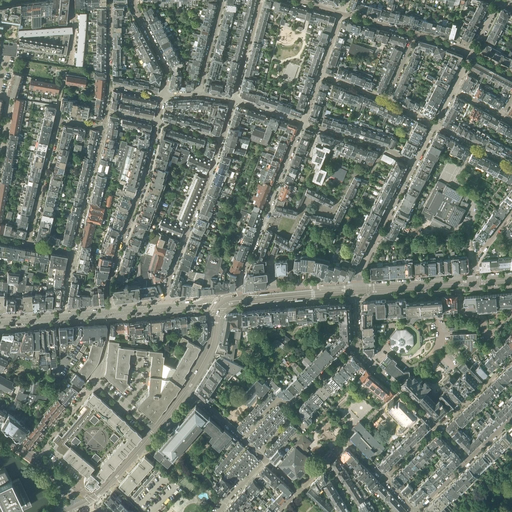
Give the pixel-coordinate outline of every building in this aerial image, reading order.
[(59,0),(58,23),(58,24),(66,23),(67,0),(59,0)] [(384,19),(388,20),(393,4),(393,2),(393,0),(388,0),(388,1),(387,7),(384,19)] [(464,0),(463,5),(465,5),(464,10),(466,11),(468,6),(469,3),(473,5),(474,3),(487,9),(488,5),(489,5),(488,2),(479,0),(464,0)] [(40,1),(31,2),(30,27),(40,26),(40,25),(40,1)] [(371,15),(375,16),(379,3),(379,1),(377,1),(376,5),(374,4),(371,15)] [(20,3),(21,12),(19,23),(19,28),(30,27),(31,2),(20,3)] [(0,26),(2,27),(3,20),(19,23),(21,12),(20,3),(10,5),(11,6),(0,7),(0,26)] [(147,6),(148,4),(148,3),(144,3),(140,3),(144,11),(146,16),(157,10),(156,8),(154,8),(153,6),(148,9),(147,6)] [(477,7),(476,9),(484,13),(487,9),(474,3),(473,5),(477,7)] [(289,5),(285,4),(284,8),(281,17),(282,17),(280,24),(284,25),(285,23),(286,20),(283,20),(283,19),(284,17),(285,16),(286,12),(287,12),(289,5)] [(388,20),(393,21),(396,11),(393,10),(395,5),(393,4),(388,20)] [(158,9),(157,10),(146,16),(148,19),(160,13),(158,9)] [(303,9),(300,21),(304,22),(305,18),(307,19),(309,12),(309,11),(307,11),(307,10),(303,9)] [(407,25),(411,12),(411,10),(409,9),(408,12),(406,11),(405,15),(402,24),(407,25)] [(470,10),(469,12),(482,18),(484,13),(476,9),(475,12),(470,10)] [(511,21),(511,14),(510,14),(504,9),(502,10),(499,15),(511,21)] [(164,11),(162,12),(160,13),(148,19),(151,26),(162,21),(161,19),(166,16),(164,11)] [(313,24),(313,23),(316,12),(312,11),(311,12),(309,12),(307,19),(309,20),(309,23),(313,24)] [(407,25),(412,26),(415,14),(415,13),(411,12),(407,25)] [(469,12),(468,14),(467,16),(471,18),(480,22),(482,18),(469,12)] [(79,22),(79,25),(85,25),(85,22),(85,14),(77,14),(77,21),(79,22)] [(499,16),(497,19),(507,25),(508,22),(511,23),(511,21),(499,15),(498,16),(499,16)] [(326,27),(332,29),(335,18),(329,16),(326,27)] [(470,21),(469,23),(477,27),(480,22),(471,18),(467,16),(465,19),(470,21)] [(427,17),(427,18),(424,17),(423,20),(421,29),(425,30),(429,17),(427,17)] [(425,30),(430,32),(434,19),(429,17),(425,30)] [(448,38),(453,39),(455,34),(459,18),(458,17),(456,23),(456,24),(453,23),(448,38)] [(430,32),(434,33),(438,20),(436,20),(436,19),(434,19),(430,32)] [(434,33),(439,34),(443,20),(438,19),(438,20),(434,33)] [(495,23),(494,24),(508,31),(509,30),(507,29),(508,25),(507,25),(497,19),(495,23)] [(131,27),(132,30),(133,31),(134,30),(135,32),(140,29),(135,20),(132,22),(132,25),(133,27),(131,27)] [(163,20),(162,21),(151,26),(154,30),(166,24),(168,23),(166,21),(164,22),(163,20)] [(343,21),(339,31),(345,33),(348,21),(344,20),(343,21)] [(443,20),(439,34),(444,36),(448,22),(448,21),(446,20),(443,20)] [(465,21),(463,26),(475,32),(477,27),(469,23),(465,21)] [(448,38),(453,23),(450,22),(450,23),(448,22),(444,36),(448,38)] [(167,27),(166,24),(154,30),(156,35),(168,29),(171,27),(170,25),(168,27),(167,26),(167,27)] [(493,26),(492,29),(502,35),(504,32),(508,34),(509,32),(508,31),(494,24),(493,26)] [(76,28),(76,35),(84,36),(85,29),(85,25),(79,25),(79,28),(76,28)] [(319,30),(330,33),(332,29),(326,27),(322,26),(320,26),(318,25),(317,29),(319,30)] [(193,26),(193,28),(194,28),(201,30),(200,32),(209,35),(210,31),(210,30),(199,27),(194,26),(193,26)] [(465,30),(464,32),(472,36),(475,32),(463,26),(462,26),(461,28),(465,30)] [(71,32),(72,32),(71,27),(66,27),(18,31),(16,43),(17,43),(15,56),(21,57),(66,65),(71,32)] [(258,27),(256,32),(268,35),(269,35),(270,36),(270,33),(269,33),(264,32),(265,29),(258,27)] [(170,33),(168,29),(156,35),(158,39),(170,33)] [(375,37),(377,37),(377,38),(379,30),(374,29),(372,39),(371,42),(370,45),(375,46),(376,43),(373,42),(375,37)] [(490,33),(489,34),(501,41),(502,39),(501,38),(502,35),(492,29),(490,33)] [(319,30),(318,35),(321,36),(328,38),(330,33),(319,30)] [(377,37),(376,40),(381,42),(382,40),(384,31),(379,30),(377,38),(377,37)] [(347,33),(345,33),(339,31),(338,35),(351,40),(352,40),(353,39),(352,38),(348,37),(349,34),(347,33)] [(381,44),(385,45),(389,33),(388,32),(387,32),(385,31),(384,31),(382,40),(381,42),(381,44)] [(458,33),(457,35),(470,41),(472,36),(464,32),(463,35),(458,33)] [(133,43),(144,37),(142,33),(134,37),(136,39),(133,41),(133,43)] [(158,39),(161,44),(173,37),(170,33),(158,39)] [(388,42),(390,42),(393,34),(389,33),(385,45),(385,44),(387,44),(388,42)] [(317,34),(316,39),(319,40),(327,43),(328,38),(321,36),(318,35),(317,34)] [(455,34),(453,39),(459,42),(466,44),(469,43),(470,41),(457,35),(455,34)] [(488,36),(486,40),(493,43),(495,44),(496,41),(503,45),(505,43),(501,41),(489,34),(488,36)] [(78,43),(77,46),(83,47),(84,44),(84,36),(76,35),(75,43),(78,43)] [(195,41),(198,41),(207,43),(208,39),(196,36),(195,36),(193,35),(193,36),(195,36),(194,40),(195,40),(195,41)] [(255,36),(254,41),(267,45),(268,45),(268,43),(268,42),(267,42),(267,40),(263,38),(255,36)] [(138,43),(139,45),(146,42),(144,37),(133,43),(132,43),(132,45),(134,45),(138,43)] [(161,44),(163,48),(175,42),(179,40),(178,38),(174,40),(173,37),(161,44)] [(404,37),(399,49),(403,51),(408,39),(407,38),(404,37)] [(0,54),(1,54),(1,55),(1,54),(7,55),(11,56),(11,55),(12,55),(12,56),(13,56),(15,56),(17,43),(16,43),(13,42),(12,46),(3,44),(3,41),(0,40),(0,54)] [(482,52),(487,55),(493,43),(486,40),(481,50),(482,52)] [(418,42),(413,52),(419,55),(422,42),(419,41),(418,42)] [(136,52),(137,51),(148,45),(146,42),(139,45),(140,47),(135,50),(136,52)] [(163,48),(165,53),(176,47),(182,44),(181,43),(176,44),(175,42),(163,48)] [(315,45),(314,48),(324,51),(325,47),(312,42),(314,43),(313,45),(315,45)] [(351,42),(350,46),(349,49),(348,51),(348,52),(353,54),(370,60),(373,51),(351,42)] [(487,55),(492,57),(496,50),(494,49),(496,45),(495,44),(493,43),(487,55)] [(197,48),(196,50),(204,52),(205,47),(191,44),(190,46),(197,48)] [(333,49),(343,52),(344,52),(344,50),(348,51),(349,49),(347,48),(342,47),(335,44),(333,49)] [(431,55),(432,55),(434,53),(437,46),(431,44),(428,55),(431,56),(431,55)] [(137,51),(138,53),(139,55),(143,53),(150,49),(148,45),(137,51)] [(391,45),(389,50),(401,55),(403,51),(399,49),(397,48),(396,48),(394,47),(393,46),(391,45)] [(74,49),(74,57),(82,58),(83,47),(77,46),(77,50),(74,49)] [(216,46),(215,51),(229,54),(230,53),(230,52),(223,51),(224,48),(216,46)] [(434,60),(436,61),(442,48),(437,46),(434,53),(432,55),(435,56),(434,60)] [(492,57),(497,60),(503,47),(502,46),(501,49),(500,48),(499,51),(496,50),(492,57)] [(165,53),(168,57),(178,52),(181,50),(180,48),(177,49),(176,47),(165,53)] [(497,60),(501,62),(505,55),(503,53),(505,48),(503,47),(497,60)] [(308,51),(310,52),(322,56),(324,51),(314,48),(316,49),(315,51),(309,49),(308,51)] [(442,59),(445,52),(446,50),(442,48),(436,61),(438,62),(440,58),(442,59)] [(140,57),(141,59),(152,53),(150,49),(143,53),(144,55),(140,57)] [(332,53),(343,57),(344,55),(342,55),(343,52),(333,49),(332,53)] [(388,49),(387,53),(391,55),(399,58),(400,57),(401,55),(389,50),(388,49)] [(445,52),(448,54),(461,60),(463,57),(462,55),(446,50),(445,52)] [(511,51),(510,51),(508,54),(507,56),(505,55),(501,62),(506,65),(511,52),(511,51)] [(168,57),(170,61),(182,55),(181,53),(179,54),(178,52),(168,57)] [(322,56),(310,52),(311,52),(310,54),(312,54),(312,57),(321,60),(322,56)] [(143,63),(146,62),(154,57),(152,53),(141,59),(143,63)] [(330,58),(341,62),(343,57),(332,53),(330,58)] [(251,54),(249,59),(261,62),(263,62),(264,61),(262,60),(260,59),(261,57),(258,56),(251,54)] [(399,58),(391,55),(390,56),(387,55),(388,55),(385,54),(384,56),(391,59),(398,62),(399,58)] [(450,57),(449,60),(459,65),(461,60),(448,54),(447,56),(450,57)] [(182,55),(170,61),(172,66),(182,61),(183,60),(184,60),(184,59),(182,55)] [(214,55),(212,60),(223,63),(226,64),(227,64),(228,60),(228,59),(226,58),(225,62),(222,61),(223,61),(224,59),(223,58),(222,57),(214,55)] [(409,60),(419,65),(421,61),(418,59),(411,56),(409,60)] [(82,58),(74,57),(73,64),(81,65),(82,58)] [(146,70),(149,70),(151,71),(150,70),(148,66),(157,62),(154,57),(146,62),(147,65),(144,67),(146,70)] [(340,66),(340,65),(341,62),(330,58),(329,62),(340,66)] [(382,60),(385,61),(389,63),(396,66),(398,62),(391,59),(390,61),(383,58),(382,60)] [(304,59),(304,60),(307,61),(307,62),(311,64),(310,66),(318,69),(319,64),(308,60),(304,59)] [(409,60),(407,64),(413,67),(414,68),(417,69),(419,65),(414,62),(409,60)] [(445,60),(443,63),(457,69),(459,65),(449,60),(448,62),(445,60)] [(182,61),(172,66),(174,70),(174,72),(173,74),(181,75),(182,72),(181,72),(181,70),(178,69),(179,66),(181,66),(184,65),(183,63),(182,61)] [(385,61),(383,65),(389,67),(394,70),(395,68),(396,66),(389,63),(385,61)] [(469,72),(467,74),(471,76),(478,63),(474,61),(470,69),(472,70),(471,72),(470,71),(469,72)] [(150,70),(159,66),(157,62),(148,66),(150,70)] [(336,75),(341,77),(345,65),(346,64),(344,63),(343,66),(340,65),(340,66),(339,68),(336,75)] [(443,68),(444,69),(454,74),(457,69),(443,63),(442,64),(445,66),(443,68)] [(482,66),(478,63),(471,76),(473,77),(476,72),(478,73),(482,66)] [(350,81),(355,65),(356,65),(355,64),(353,67),(351,72),(348,71),(345,79),(350,81)] [(383,67),(382,69),(389,72),(392,74),(394,70),(383,65),(381,64),(380,66),(383,67)] [(407,64),(406,69),(412,72),(416,73),(417,69),(414,68),(413,67),(407,64)] [(341,77),(345,79),(348,71),(350,67),(345,65),(341,77)] [(350,81),(354,82),(359,71),(356,69),(356,68),(357,67),(356,67),(357,65),(355,65),(350,81)] [(480,74),(478,80),(479,81),(486,68),(482,66),(478,73),(480,74)] [(333,72),(334,69),(327,67),(325,71),(335,75),(336,73),(333,72)] [(389,72),(382,69),(378,67),(378,69),(379,69),(378,70),(382,71),(381,73),(391,78),(392,74),(389,72)] [(247,68),(246,72),(253,74),(255,75),(259,76),(259,73),(258,72),(259,71),(247,68)] [(484,76),(486,78),(490,70),(490,69),(490,70),(486,68),(479,81),(481,82),(484,76)] [(303,73),(308,75),(315,77),(316,73),(305,69),(303,73)] [(440,69),(439,71),(440,72),(452,78),(454,74),(444,69),(443,71),(440,69)] [(150,76),(161,79),(163,73),(162,73),(157,72),(151,71),(149,70),(147,76),(150,76)] [(485,84),(486,84),(487,85),(494,72),(493,71),(492,71),(490,70),(486,78),(488,79),(486,83),(485,84)] [(363,72),(362,72),(359,71),(354,82),(359,84),(363,72)] [(441,75),(440,78),(450,83),(452,78),(440,72),(439,71),(437,74),(441,75)] [(13,72),(11,77),(20,80),(22,75),(13,72)] [(359,84),(363,86),(367,74),(363,72),(359,84)] [(380,75),(379,77),(389,81),(391,78),(381,73),(379,72),(378,75),(380,75)] [(487,85),(489,86),(492,81),(494,82),(498,74),(496,73),(494,72),(487,85)] [(402,77),(411,82),(412,80),(415,81),(416,79),(411,76),(404,73),(402,77)] [(363,86),(368,87),(371,81),(372,76),(367,74),(363,86)] [(435,79),(427,74),(425,78),(434,82),(447,88),(450,83),(440,78),(437,76),(435,79)] [(467,74),(465,79),(475,84),(477,85),(479,86),(480,84),(476,82),(477,80),(473,77),(471,76),(467,74)] [(492,86),(491,87),(494,89),(495,89),(502,76),(498,74),(494,82),(496,83),(494,87),(492,85),(492,86)] [(378,76),(377,78),(378,79),(381,80),(380,82),(387,85),(389,81),(379,77),(378,76)] [(500,85),(502,86),(506,78),(502,76),(495,89),(497,90),(500,85)] [(81,77),(79,87),(81,88),(82,86),(85,86),(85,85),(87,86),(88,81),(86,80),(86,78),(81,77)] [(192,77),(189,90),(193,90),(195,88),(197,78),(192,77)] [(243,84),(243,85),(250,87),(254,88),(256,80),(245,77),(243,84)] [(400,81),(410,86),(411,84),(412,82),(411,82),(402,77),(400,81)] [(303,78),(301,83),(304,84),(312,86),(313,82),(303,78)] [(368,87),(372,89),(374,84),(375,83),(376,80),(377,78),(374,78),(373,81),(371,81),(368,87)] [(501,92),(502,93),(503,93),(510,80),(506,78),(502,86),(504,87),(501,92)] [(461,88),(474,95),(478,86),(479,86),(477,85),(476,87),(474,86),(475,84),(465,79),(461,88)] [(376,80),(375,83),(379,84),(378,86),(385,89),(387,85),(380,82),(376,80)] [(511,81),(510,80),(503,93),(505,94),(508,89),(510,90),(511,85),(511,81)] [(331,89),(332,85),(322,81),(321,85),(331,89)] [(432,86),(432,87),(444,93),(447,88),(434,82),(432,86)] [(474,95),(478,97),(484,86),(486,84),(485,84),(483,83),(481,87),(479,86),(478,86),(474,95)] [(374,84),(372,89),(374,90),(374,88),(375,87),(377,88),(376,91),(383,94),(385,89),(378,86),(374,84)] [(330,93),(331,89),(321,85),(319,90),(326,92),(327,91),(329,92),(328,93),(330,93)] [(331,99),(332,100),(337,86),(332,85),(331,89),(330,93),(329,96),(328,98),(328,99),(331,100),(331,99)] [(336,98),(338,98),(341,88),(337,86),(332,100),(332,102),(334,103),(336,98)] [(482,99),(482,100),(487,91),(489,89),(484,86),(478,97),(479,98),(479,99),(481,100),(482,99)] [(494,89),(491,87),(490,86),(489,89),(487,91),(482,100),(487,102),(491,94),(493,91),(494,89)] [(430,91),(432,92),(442,97),(444,93),(432,87),(430,91)] [(17,91),(8,88),(6,93),(15,96),(17,91)] [(254,88),(253,91),(252,93),(241,90),(240,95),(241,96),(254,101),(256,92),(255,92),(256,89),(254,88)] [(338,98),(337,102),(341,103),(342,102),(346,90),(341,88),(338,98)] [(258,102),(261,95),(261,93),(262,91),(257,89),(256,92),(254,101),(255,101),(255,102),(257,102),(258,102)] [(318,94),(328,98),(329,96),(325,95),(326,92),(319,90),(318,94)] [(342,102),(346,104),(350,91),(346,90),(342,102)] [(348,106),(350,107),(355,93),(350,91),(346,104),(345,104),(346,104),(348,105),(348,106)] [(430,91),(428,96),(440,102),(442,97),(432,92),(430,91)] [(491,104),(495,106),(502,93),(501,92),(498,91),(497,93),(496,96),(491,104)] [(258,102),(263,104),(266,92),(265,92),(263,96),(261,95),(258,102)] [(355,93),(350,107),(354,109),(355,105),(359,95),(355,93)] [(393,98),(403,103),(406,98),(401,96),(395,93),(393,97),(393,98)] [(502,93),(495,106),(500,109),(504,101),(507,95),(505,94),(503,93),(502,93)] [(487,102),(491,104),(496,96),(491,94),(487,102)] [(270,98),(267,105),(272,107),(275,97),(271,95),(270,98)] [(299,99),(298,101),(306,103),(307,99),(298,96),(296,95),(295,97),(299,99)] [(358,111),(361,104),(364,97),(359,95),(355,105),(358,106),(356,110),(358,111)] [(427,101),(438,106),(440,102),(428,96),(427,96),(425,100),(427,101)] [(454,101),(463,107),(465,103),(466,103),(466,102),(456,96),(454,101)] [(279,101),(276,108),(281,110),(285,98),(280,97),(279,101)] [(69,114),(75,115),(77,104),(78,101),(75,100),(75,101),(72,100),(72,103),(71,103),(70,110),(69,114)] [(288,104),(285,112),(290,113),(291,108),(292,106),(293,104),(294,102),(294,101),(292,100),(291,101),(291,102),(289,104),(288,103),(288,104)] [(44,110),(43,112),(54,113),(55,108),(52,107),(53,105),(33,101),(32,103),(44,105),(43,110),(44,110)] [(75,115),(81,116),(83,105),(83,102),(84,101),(81,101),(80,105),(77,104),(75,115)] [(165,108),(168,109),(170,109),(172,110),(173,110),(174,101),(168,101),(166,102),(166,103),(165,108)] [(372,112),(376,113),(380,103),(376,101),(372,112)] [(427,101),(424,107),(425,107),(435,112),(436,108),(437,109),(438,106),(427,101)] [(451,106),(460,110),(461,111),(462,110),(463,110),(463,109),(466,109),(466,108),(463,107),(454,101),(451,106)] [(212,106),(227,111),(228,107),(227,105),(213,102),(212,106)] [(379,113),(381,114),(385,106),(380,103),(376,113),(375,115),(377,116),(379,113)] [(420,104),(417,110),(420,112),(423,114),(430,117),(432,117),(435,112),(425,107),(424,107),(420,104)] [(467,119),(469,115),(473,106),(469,104),(466,111),(464,115),(463,116),(463,117),(467,119)] [(236,107),(235,110),(243,112),(247,114),(248,109),(243,108),(238,106),(238,105),(236,106),(236,107)] [(210,113),(224,118),(227,111),(212,106),(210,113)] [(381,114),(379,118),(381,119),(383,115),(386,116),(390,108),(385,106),(381,114)] [(451,106),(449,110),(461,117),(462,117),(463,117),(463,116),(464,115),(459,113),(460,110),(451,106)] [(469,121),(471,122),(478,108),(473,106),(469,115),(471,116),(469,121)] [(291,108),(290,113),(300,117),(301,116),(303,112),(295,109),(291,108)] [(386,116),(382,123),(384,124),(387,117),(390,119),(394,110),(390,108),(386,116)] [(475,118),(477,120),(482,111),(478,108),(471,122),(473,123),(475,118)] [(321,124),(326,125),(330,114),(330,113),(331,111),(326,110),(326,111),(325,112),(325,115),(324,118),(323,119),(323,120),(322,124),(321,124)] [(392,120),(394,121),(398,112),(394,110),(390,119),(388,122),(391,123),(392,120)] [(447,115),(456,119),(457,117),(460,119),(461,117),(449,110),(447,115)] [(42,115),(42,117),(52,119),(53,116),(54,114),(54,113),(43,112),(40,111),(39,114),(42,115)] [(252,119),(254,120),(257,112),(252,111),(249,122),(251,123),(252,119)] [(478,126),(480,127),(487,113),(482,111),(477,120),(480,121),(479,124),(478,126)] [(398,125),(399,122),(403,114),(398,112),(394,121),(393,124),(395,125),(395,124),(398,125)] [(224,118),(210,113),(210,114),(208,119),(208,121),(212,122),(222,125),(224,118)] [(487,125),(487,124),(491,116),(487,113),(480,127),(482,128),(484,123),(487,125)] [(234,114),(233,119),(244,123),(245,120),(241,119),(242,117),(234,114)] [(261,114),(258,125),(262,126),(263,126),(260,125),(261,122),(263,123),(266,115),(261,114)] [(334,115),(330,114),(326,125),(330,127),(333,118),(334,115)] [(335,114),(334,115),(333,118),(330,127),(334,128),(340,116),(335,114)] [(263,126),(262,126),(267,128),(270,117),(266,115),(263,123),(263,126)] [(317,120),(317,118),(310,115),(308,120),(316,122),(319,123),(322,124),(323,120),(323,119),(321,119),(320,121),(317,120)] [(458,126),(459,124),(454,122),(456,119),(447,115),(444,119),(458,126)] [(342,116),(340,116),(334,128),(339,130),(344,117),(342,116)] [(407,126),(411,119),(410,118),(407,116),(404,122),(403,122),(403,123),(406,125),(407,126)] [(487,124),(491,127),(495,118),(491,116),(487,124)] [(37,120),(41,121),(40,123),(51,125),(52,122),(52,119),(42,117),(38,117),(37,120)] [(254,128),(251,138),(253,139),(253,140),(254,139),(267,144),(272,131),(275,132),(275,131),(276,127),(279,120),(270,117),(267,128),(262,126),(258,125),(255,124),(255,126),(254,128)] [(347,118),(344,117),(339,130),(344,131),(349,119),(347,118)] [(491,127),(496,129),(500,120),(495,118),(491,127)] [(351,119),(349,119),(344,131),(349,133),(354,121),(351,119)] [(407,126),(412,128),(423,134),(425,131),(410,123),(412,119),(411,119),(407,126)] [(410,123),(425,131),(426,128),(427,128),(426,126),(412,119),(410,123)] [(442,124),(455,131),(458,126),(444,119),(442,124)] [(356,121),(354,121),(349,133),(353,134),(359,121),(357,120),(356,121)] [(498,133),(500,131),(504,123),(500,120),(496,129),(497,130),(496,133),(494,132),(493,134),(497,136),(498,133)] [(364,123),(359,121),(353,134),(358,136),(363,125),(364,123)] [(460,133),(465,124),(461,121),(459,124),(458,126),(455,131),(460,133)] [(39,127),(39,129),(49,131),(50,128),(51,125),(40,123),(37,122),(36,126),(39,127)] [(212,122),(211,127),(221,130),(222,125),(212,122)] [(283,122),(279,133),(281,133),(283,130),(285,131),(288,123),(283,122)] [(231,123),(230,128),(246,131),(247,131),(248,129),(241,127),(241,126),(239,125),(231,123)] [(363,125),(358,136),(363,137),(369,125),(364,123),(363,125)] [(465,136),(470,126),(471,124),(470,124),(469,126),(465,124),(460,133),(465,136)] [(470,138),(475,128),(477,125),(475,124),(473,128),(470,126),(465,136),(470,138)] [(63,126),(62,129),(73,132),(77,133),(78,128),(65,125),(63,126)] [(297,127),(292,125),(289,132),(295,134),(297,128),(297,127)] [(374,127),(369,125),(363,137),(368,139),(372,130),(374,127)] [(503,133),(507,135),(511,127),(507,125),(503,133)] [(388,129),(383,144),(387,145),(392,137),(393,135),(393,133),(390,131),(391,127),(389,126),(388,129)] [(211,127),(209,132),(219,135),(221,130),(211,127)] [(377,128),(374,127),(372,130),(368,139),(373,140),(377,128)] [(38,132),(38,135),(48,137),(49,134),(50,131),(49,131),(39,129),(34,128),(33,129),(35,129),(35,132),(36,132),(38,132)] [(77,144),(80,145),(82,140),(85,129),(78,128),(77,133),(76,138),(79,139),(77,144)] [(160,142),(160,144),(180,152),(185,154),(188,155),(189,154),(190,152),(190,151),(181,148),(181,149),(177,148),(179,143),(175,142),(172,141),(169,140),(168,139),(166,138),(164,137),(166,128),(164,128),(163,129),(161,137),(161,138),(161,141),(160,142)] [(229,131),(228,133),(245,137),(246,131),(230,128),(229,129),(228,130),(229,131)] [(373,140),(378,142),(381,133),(382,131),(382,132),(383,130),(377,128),(373,140)] [(407,133),(411,135),(420,140),(423,134),(412,128),(410,132),(409,131),(407,133)] [(474,141),(479,134),(480,131),(475,128),(470,138),(474,141)] [(62,129),(61,135),(70,137),(73,138),(74,134),(73,134),(73,132),(62,129)] [(305,129),(304,133),(314,138),(315,135),(312,134),(313,132),(312,132),(311,131),(310,131),(309,131),(305,129)] [(382,132),(382,131),(381,133),(378,142),(383,144),(388,129),(387,129),(386,131),(385,132),(382,132)] [(479,143),(483,136),(485,133),(486,130),(484,129),(483,132),(482,132),(481,135),(479,134),(474,141),(479,143)] [(122,133),(120,132),(119,134),(107,131),(106,133),(107,133),(106,137),(115,139),(117,140),(117,136),(118,136),(120,136),(122,136),(122,133)] [(228,133),(227,137),(241,140),(241,141),(249,143),(251,138),(245,137),(228,133)] [(435,136),(434,138),(445,144),(447,145),(450,139),(438,133),(437,133),(435,136)] [(483,136),(479,143),(484,146),(489,136),(485,133),(483,136)] [(37,138),(36,141),(47,143),(47,140),(48,140),(48,137),(38,135),(36,134),(34,134),(33,137),(36,138),(37,138)] [(327,154),(334,138),(327,136),(320,134),(313,151),(315,152),(312,159),(317,161),(314,166),(316,167),(315,170),(316,170),(312,179),(322,183),(327,169),(320,166),(321,164),(322,165),(327,154)] [(489,136),(484,146),(487,148),(487,147),(489,149),(494,140),(491,138),(493,136),(493,135),(490,134),(489,136)] [(61,135),(60,141),(69,143),(70,137),(61,135)] [(411,135),(408,140),(418,145),(417,145),(419,142),(420,140),(411,135)] [(292,140),(283,136),(282,136),(281,138),(278,137),(276,136),(275,138),(277,139),(280,140),(279,141),(283,142),(283,141),(286,142),(286,143),(288,144),(290,139),(292,140)] [(227,137),(225,143),(236,146),(237,143),(238,144),(239,142),(242,143),(241,148),(247,149),(249,143),(241,141),(241,140),(227,137)] [(302,137),(300,141),(311,145),(312,144),(309,143),(309,140),(302,137)] [(395,139),(392,137),(387,145),(388,145),(393,148),(398,139),(396,138),(395,139)] [(201,138),(198,148),(197,151),(200,152),(201,146),(203,147),(203,149),(214,152),(216,148),(207,145),(206,147),(204,147),(205,142),(206,140),(201,138)] [(334,138),(329,150),(331,151),(332,150),(334,151),(336,149),(339,140),(334,138)] [(432,144),(441,148),(443,149),(445,144),(434,138),(434,140),(432,143),(432,144)] [(280,140),(277,139),(276,141),(277,142),(276,144),(286,148),(288,144),(286,143),(286,142),(283,141),(283,142),(279,141),(280,140)] [(451,150),(450,152),(455,155),(456,154),(460,145),(450,139),(447,145),(452,148),(451,150)] [(494,140),(489,149),(493,151),(495,152),(500,143),(501,140),(498,139),(497,141),(497,142),(494,140)] [(35,144),(35,146),(45,149),(46,145),(46,146),(47,143),(36,141),(33,140),(32,143),(35,144)] [(334,151),(333,154),(333,155),(335,156),(336,156),(337,154),(339,155),(339,154),(340,154),(341,151),(345,142),(339,140),(336,149),(334,151)] [(408,140),(405,147),(414,151),(415,151),(414,151),(416,148),(418,145),(408,140)] [(59,146),(60,147),(68,149),(70,149),(71,146),(74,147),(74,144),(69,143),(60,141),(58,146),(59,146)] [(124,156),(143,161),(144,159),(146,149),(132,146),(126,145),(127,142),(121,141),(120,145),(120,147),(119,149),(118,155),(122,156),(124,156)] [(341,151),(340,154),(344,156),(349,143),(345,142),(341,151)] [(74,144),(74,147),(73,150),(80,152),(81,145),(80,145),(77,144),(75,143),(74,144)] [(225,144),(224,149),(230,151),(234,152),(233,153),(237,154),(237,153),(245,155),(247,150),(247,149),(241,148),(236,146),(225,143),(225,144)] [(275,143),(273,148),(276,149),(276,148),(280,150),(279,151),(282,152),(283,152),(285,152),(286,148),(276,144),(275,143)] [(349,143),(344,156),(348,158),(349,157),(350,154),(354,145),(349,143)] [(504,145),(500,143),(495,152),(499,154),(504,146),(504,145)] [(178,158),(182,159),(186,161),(187,159),(188,155),(185,154),(183,158),(179,156),(180,152),(160,144),(159,150),(178,158)] [(429,149),(428,150),(438,155),(441,148),(432,144),(430,147),(429,149)] [(299,145),(297,149),(308,153),(308,152),(305,151),(306,148),(299,145)] [(350,154),(349,157),(351,158),(350,159),(352,160),(353,160),(353,159),(359,146),(354,145),(350,154)] [(465,148),(460,145),(456,154),(461,157),(461,156),(465,148)] [(33,152),(44,155),(45,151),(45,149),(35,146),(31,146),(30,146),(29,149),(31,149),(34,150),(33,152)] [(117,158),(118,155),(119,149),(115,148),(113,148),(104,146),(102,154),(111,156),(114,157),(117,158)] [(359,146),(353,159),(358,161),(359,159),(364,148),(359,146)] [(508,148),(504,146),(499,154),(503,156),(508,148)] [(58,153),(67,155),(68,156),(69,153),(67,153),(68,149),(60,147),(58,147),(58,149),(59,150),(58,153)] [(276,149),(269,147),(268,149),(275,151),(274,154),(283,157),(285,152),(283,152),(282,152),(279,151),(280,150),(276,148),(276,149)] [(414,151),(405,147),(402,152),(410,156),(410,157),(412,156),(413,154),(414,151)] [(369,149),(364,148),(359,159),(358,161),(360,162),(362,158),(365,159),(369,149)] [(470,150),(465,148),(461,156),(465,158),(470,150)] [(511,150),(508,148),(503,156),(507,159),(511,150)] [(214,152),(203,149),(202,151),(205,152),(204,153),(204,154),(213,157),(214,152)] [(222,155),(230,157),(231,155),(229,154),(230,151),(224,149),(222,155)] [(366,163),(368,164),(374,151),(369,149),(365,159),(367,159),(366,163)] [(177,161),(178,158),(159,150),(158,153),(158,155),(172,161),(184,166),(186,161),(182,159),(181,162),(177,161)] [(428,150),(426,155),(435,160),(438,155),(428,150)] [(33,156),(32,158),(42,160),(43,157),(44,155),(33,152),(27,151),(27,152),(30,153),(29,155),(33,156)] [(374,151),(368,164),(372,165),(373,163),(374,161),(378,153),(378,152),(374,151)] [(468,161),(472,163),(477,153),(473,152),(471,157),(468,161)] [(57,156),(57,159),(65,161),(67,155),(58,153),(57,154),(57,155),(57,156)] [(283,157),(274,154),(274,156),(267,153),(266,155),(272,158),(272,159),(276,160),(276,159),(279,160),(279,161),(281,161),(283,157)] [(295,153),(294,158),(301,161),(304,162),(305,163),(307,158),(303,156),(295,153)] [(472,163),(476,164),(480,155),(477,153),(472,163)] [(115,162),(116,160),(117,158),(114,157),(114,159),(111,158),(111,156),(102,154),(101,158),(108,160),(115,162)] [(381,159),(391,165),(394,160),(383,154),(381,159)] [(157,158),(156,161),(168,165),(171,166),(172,161),(158,155),(157,157),(157,158)] [(222,155),(220,160),(241,166),(243,161),(230,157),(222,155)] [(266,155),(265,157),(268,159),(267,161),(271,162),(279,166),(281,161),(279,161),(279,160),(276,159),(276,160),(272,159),(272,158),(266,155)] [(426,155),(423,161),(432,166),(433,166),(436,161),(435,160),(426,155)] [(480,169),(481,167),(486,158),(484,157),(480,155),(476,164),(479,166),(478,169),(480,170),(480,169)] [(123,162),(142,167),(143,161),(124,156),(123,162)] [(30,162),(30,164),(41,167),(42,163),(42,161),(42,160),(32,158),(25,157),(24,158),(29,159),(28,161),(30,162)] [(292,162),(303,167),(304,165),(301,163),(301,161),(294,158),(292,162)] [(486,158),(481,167),(483,169),(486,170),(491,161),(488,159),(486,158)] [(56,163),(55,165),(65,168),(66,165),(64,165),(65,161),(57,159),(55,160),(55,161),(56,163)] [(207,160),(207,162),(205,166),(209,168),(211,164),(211,163),(212,162),(213,159),(212,159),(211,159),(210,160),(211,161),(212,161),(207,160)] [(119,174),(139,179),(141,171),(141,169),(142,167),(123,162),(120,161),(116,160),(115,162),(114,166),(114,168),(120,170),(119,174)] [(220,160),(219,165),(239,173),(241,166),(220,160)] [(391,165),(393,166),(404,171),(406,168),(407,166),(406,166),(396,160),(394,160),(391,165)] [(155,166),(166,170),(168,165),(156,161),(155,166)] [(420,167),(429,172),(432,166),(423,161),(421,165),(420,167)] [(488,172),(491,173),(496,163),(494,163),(491,161),(486,170),(489,171),(488,172)] [(279,166),(271,162),(270,165),(263,162),(262,164),(269,167),(269,166),(273,168),(272,169),(275,170),(277,170),(279,166)] [(292,162),(290,166),(298,169),(299,167),(301,168),(300,170),(302,171),(303,167),(292,162)] [(106,172),(108,165),(99,163),(99,166),(98,166),(98,168),(98,170),(105,172),(106,172)] [(336,163),(333,169),(331,174),(343,179),(348,168),(336,163)] [(494,173),(496,175),(501,166),(498,165),(496,163),(491,173),(493,175),(494,173)] [(269,167),(262,164),(261,166),(268,169),(267,171),(276,175),(277,170),(275,170),(272,169),(273,168),(269,166),(269,167)] [(54,169),(54,171),(64,174),(65,168),(55,165),(54,166),(53,168),(54,168),(54,169)] [(219,165),(217,170),(237,178),(239,173),(219,165)] [(82,166),(80,174),(88,176),(90,168),(82,166)] [(155,171),(155,172),(168,177),(167,177),(169,172),(166,170),(155,166),(154,170),(155,171)] [(290,166),(289,170),(300,175),(301,173),(297,171),(298,169),(290,166)] [(392,167),(390,171),(401,177),(402,175),(404,171),(393,166),(392,166),(392,167)] [(496,175),(501,177),(506,169),(501,166),(496,175)] [(420,167),(416,174),(426,179),(429,172),(420,167)] [(28,171),(27,174),(39,176),(40,171),(27,168),(26,171),(28,171)] [(262,169),(260,173),(266,176),(265,176),(269,178),(269,177),(272,178),(272,179),(274,179),(276,175),(267,171),(262,169)] [(506,180),(506,179),(510,171),(506,169),(501,177),(506,180)] [(215,174),(214,176),(235,184),(237,178),(217,170),(215,174)] [(287,174),(297,178),(299,178),(300,175),(289,170),(287,174)] [(52,171),(51,178),(63,180),(65,174),(64,174),(54,171),(52,171)] [(390,171),(387,176),(398,182),(400,178),(401,177),(390,171)] [(153,178),(165,183),(168,177),(155,172),(154,172),(154,173),(153,174),(153,175),(153,176),(154,177),(153,178)] [(259,173),(258,173),(261,174),(259,179),(264,181),(271,184),(272,184),(274,179),(272,179),(272,178),(269,177),(269,178),(265,176),(266,176),(260,173),(259,173)] [(120,179),(137,186),(138,182),(139,179),(119,174),(118,178),(120,179)] [(195,174),(193,178),(203,182),(204,182),(203,182),(205,179),(205,178),(197,175),(195,174)] [(414,177),(413,180),(422,185),(426,179),(416,174),(415,177),(414,177)] [(214,176),(212,182),(233,190),(235,184),(214,176)] [(384,182),(385,182),(396,188),(397,186),(399,182),(398,182),(387,176),(384,182)] [(354,177),(348,190),(354,193),(359,183),(366,185),(368,181),(354,177)] [(63,180),(51,178),(49,183),(62,186),(64,186),(65,184),(62,184),(63,180)] [(151,184),(165,189),(167,184),(166,183),(165,183),(153,178),(153,180),(152,180),(151,184)] [(193,178),(192,182),(202,187),(203,183),(203,182),(193,178)] [(123,187),(135,191),(136,188),(137,186),(120,179),(119,182),(123,183),(123,182),(124,183),(124,184),(123,187)] [(412,182),(410,185),(420,190),(422,185),(413,180),(412,182)] [(258,184),(258,186),(269,190),(272,185),(262,181),(261,185),(258,184)] [(442,229),(447,232),(448,232),(452,224),(456,227),(468,204),(466,203),(470,196),(455,188),(454,189),(450,187),(450,185),(447,184),(446,185),(438,181),(420,215),(430,220),(431,218),(433,219),(430,224),(441,230),(442,229)] [(212,182),(210,187),(231,196),(233,190),(212,182)] [(283,185),(283,186),(284,186),(286,187),(286,188),(288,188),(297,192),(298,191),(296,190),(297,187),(293,186),(291,185),(284,182),(284,183),(283,184),(283,185)] [(382,186),(382,187),(393,193),(395,189),(396,188),(385,182),(385,183),(386,183),(384,187),(382,186)] [(49,183),(48,188),(60,191),(61,191),(63,192),(64,186),(62,186),(49,183)] [(150,190),(163,195),(165,189),(151,184),(150,188),(151,188),(150,190)] [(410,185),(407,191),(417,196),(420,190),(410,185)] [(259,188),(258,192),(267,196),(269,190),(258,186),(257,188),(259,188)] [(282,188),(281,190),(284,191),(290,193),(292,194),(293,192),(298,194),(298,192),(297,192),(288,188),(286,188),(286,187),(284,186),(283,186),(282,186),(282,188)] [(304,186),(298,200),(302,201),(306,194),(311,197),(314,191),(304,186)] [(116,191),(133,197),(135,191),(123,187),(122,189),(121,190),(120,190),(121,188),(117,187),(116,191)] [(210,187),(208,193),(218,197),(225,200),(229,202),(231,196),(210,187)] [(380,192),(380,193),(390,198),(391,196),(393,193),(382,187),(380,191),(380,192)] [(48,188),(47,194),(59,197),(61,191),(60,191),(48,188)] [(314,191),(311,197),(318,200),(321,194),(323,190),(320,188),(318,193),(314,191)] [(146,195),(148,196),(160,201),(163,195),(150,190),(149,192),(148,192),(146,195)] [(278,197),(285,200),(289,202),(291,197),(289,196),(290,193),(281,190),(278,197)] [(348,190),(344,198),(350,201),(354,193),(348,190)] [(119,198),(131,202),(133,197),(116,191),(115,193),(118,195),(120,195),(119,198)] [(407,191),(405,196),(414,201),(417,196),(407,191)] [(101,197),(102,195),(92,192),(91,197),(105,201),(105,198),(105,197),(102,197),(101,197)] [(254,195),(253,197),(265,201),(267,196),(258,192),(256,196),(254,195)] [(208,193),(206,197),(222,204),(224,204),(224,202),(217,199),(218,197),(208,193)] [(379,193),(376,198),(387,203),(389,200),(390,198),(380,193),(379,194),(379,193)] [(503,198),(504,199),(511,205),(511,204),(511,197),(507,194),(506,193),(503,198)] [(186,196),(183,203),(194,207),(195,204),(195,203),(196,202),(196,201),(197,198),(197,197),(189,194),(188,197),(186,196)] [(328,198),(321,194),(318,200),(325,204),(328,198)] [(107,197),(105,205),(110,206),(111,202),(113,196),(110,195),(108,195),(108,197),(107,197)] [(145,201),(157,206),(160,207),(161,204),(159,203),(160,201),(148,196),(147,198),(146,197),(146,198),(145,199),(145,200),(145,201)] [(405,196),(402,201),(412,206),(414,201),(405,196)] [(117,204),(128,208),(130,204),(131,202),(119,198),(118,197),(117,200),(119,201),(117,204)] [(216,207),(220,208),(222,204),(206,197),(204,202),(216,207)] [(244,222),(248,223),(257,227),(261,218),(259,217),(260,214),(262,208),(265,201),(253,197),(252,199),(255,200),(253,203),(246,200),(245,203),(253,206),(251,209),(250,212),(242,209),(237,220),(241,221),(244,222)] [(276,201),(275,205),(282,207),(284,203),(285,200),(278,197),(276,201)] [(21,200),(20,203),(31,206),(33,201),(20,198),(19,200),(21,200)] [(334,201),(328,198),(325,204),(332,207),(334,201)] [(344,198),(339,207),(345,210),(347,207),(353,210),(355,207),(353,206),(353,205),(351,204),(349,203),(350,201),(344,198)] [(374,203),(375,204),(385,209),(386,207),(387,203),(376,198),(374,203)] [(499,204),(500,205),(507,210),(510,207),(511,205),(504,199),(499,204)] [(264,236),(261,244),(267,246),(267,247),(273,249),(272,253),(276,255),(278,248),(279,247),(284,250),(285,250),(286,247),(290,249),(293,249),(296,251),(300,244),(296,242),(300,235),(305,227),(308,221),(309,218),(312,219),(314,215),(306,213),(305,213),(303,215),(300,215),(298,214),(296,214),(299,209),(299,208),(302,201),(298,200),(295,207),(293,211),(290,211),(290,210),(290,209),(286,208),(288,202),(285,200),(284,203),(282,207),(275,205),(273,211),(271,214),(272,214),(276,215),(274,217),(275,218),(268,230),(267,229),(264,236)] [(144,205),(143,207),(155,211),(157,206),(145,201),(145,202),(144,202),(144,203),(144,204),(144,205)] [(402,201),(399,207),(409,211),(412,206),(402,201)] [(204,202),(202,207),(215,212),(216,210),(215,209),(216,207),(204,202)] [(88,209),(103,212),(104,208),(105,208),(105,207),(90,203),(88,209)] [(115,210),(126,214),(128,208),(117,204),(116,203),(115,206),(116,206),(115,210)] [(183,203),(181,207),(191,211),(193,207),(194,207),(183,203)] [(44,204),(43,209),(56,212),(56,210),(58,210),(58,207),(57,207),(44,204)] [(371,209),(372,209),(382,214),(384,210),(385,209),(375,204),(374,205),(373,205),(371,209)] [(65,212),(69,212),(79,214),(81,206),(73,205),(72,205),(71,208),(70,208),(70,210),(65,209),(65,212)] [(500,205),(497,209),(504,215),(505,213),(507,210),(500,205)] [(142,206),(141,210),(142,211),(142,212),(153,217),(157,218),(158,216),(154,214),(155,211),(143,207),(142,206)] [(18,213),(20,213),(29,215),(30,210),(17,207),(17,210),(18,210),(18,213)] [(202,207),(200,211),(210,215),(211,212),(215,213),(219,215),(220,214),(215,212),(202,207)] [(339,207),(335,216),(341,219),(345,210),(339,207)] [(399,207),(396,213),(407,219),(409,220),(411,216),(409,215),(411,212),(409,211),(399,207)] [(492,212),(493,213),(494,213),(501,219),(503,216),(504,215),(497,209),(495,208),(494,208),(494,209),(494,210),(492,212)] [(87,215),(101,218),(102,214),(105,215),(105,213),(103,212),(88,209),(87,215)] [(372,209),(369,215),(379,220),(380,218),(382,214),(372,209)] [(112,214),(112,215),(123,219),(124,217),(125,218),(126,214),(115,210),(114,212),(113,212),(112,214)] [(200,213),(198,216),(217,224),(218,221),(219,219),(219,218),(210,215),(200,211),(200,213)] [(140,216),(139,218),(151,223),(153,217),(141,212),(139,216),(140,216)] [(392,220),(404,226),(407,219),(396,213),(394,217),(392,220)] [(493,213),(489,217),(497,224),(501,219),(494,213),(493,213)] [(42,214),(40,220),(53,223),(55,217),(42,214)] [(87,215),(85,220),(95,223),(101,224),(103,225),(103,223),(102,222),(100,222),(101,218),(87,215)] [(112,221),(122,225),(124,221),(123,220),(123,219),(112,215),(111,217),(113,218),(112,221)] [(177,219),(180,220),(187,223),(187,222),(189,219),(179,215),(177,219)] [(327,218),(314,215),(312,219),(316,220),(315,222),(325,225),(327,218)] [(369,215),(366,221),(376,226),(378,223),(377,223),(379,220),(369,215)] [(198,216),(196,221),(208,226),(211,227),(218,230),(219,231),(219,230),(220,225),(217,224),(198,216)] [(335,216),(333,220),(337,228),(341,219),(335,216)] [(489,217),(486,222),(494,228),(497,224),(489,217)] [(138,222),(137,224),(149,228),(151,223),(139,218),(138,219),(137,220),(137,221),(137,222),(138,222)] [(333,220),(327,218),(325,225),(328,231),(332,232),(334,229),(334,227),(337,228),(333,220)] [(40,220),(39,225),(52,228),(53,223),(40,220)] [(85,220),(84,226),(94,229),(95,223),(85,220)] [(399,233),(398,232),(400,228),(402,229),(404,230),(406,227),(404,226),(392,220),(389,227),(388,228),(385,234),(392,238),(397,240),(399,237),(397,236),(399,233)] [(110,226),(119,230),(120,228),(121,229),(122,225),(112,221),(111,224),(109,223),(108,227),(109,227),(110,226)] [(196,221),(195,226),(209,232),(211,227),(208,226),(196,221)] [(366,221),(363,226),(374,231),(375,229),(376,226),(366,221)] [(9,234),(11,229),(12,224),(12,223),(9,222),(9,223),(6,223),(6,225),(4,225),(3,233),(9,234)] [(486,222),(482,227),(490,233),(494,228),(486,222)] [(135,225),(134,229),(147,234),(149,231),(147,231),(147,230),(148,230),(149,228),(137,224),(136,223),(136,225),(135,225)] [(248,223),(246,228),(255,232),(257,227),(248,223)] [(39,225),(38,231),(48,234),(48,233),(49,233),(49,234),(50,234),(52,228),(39,225)] [(84,226),(83,232),(93,235),(94,229),(84,226)] [(106,232),(116,235),(117,233),(117,234),(117,233),(119,233),(120,230),(119,230),(110,226),(109,227),(108,227),(106,232)] [(195,226),(193,230),(205,235),(207,236),(209,232),(195,226)] [(360,231),(359,232),(370,237),(371,237),(372,235),(373,231),(374,231),(363,226),(361,232),(360,231)] [(511,230),(507,226),(503,231),(511,238),(511,230)] [(482,227),(478,232),(486,239),(490,233),(482,227)] [(11,229),(9,234),(23,237),(23,236),(24,236),(26,230),(17,228),(16,228),(15,230),(11,229)] [(244,233),(245,233),(254,237),(255,232),(246,228),(244,233)] [(132,234),(144,239),(146,240),(148,234),(147,234),(134,229),(133,229),(133,231),(132,234)] [(193,230),(191,235),(201,239),(203,240),(205,235),(193,230)] [(36,239),(48,241),(49,236),(49,234),(49,233),(48,233),(48,234),(38,231),(36,239)] [(82,236),(81,238),(91,240),(93,235),(83,232),(82,236)] [(105,239),(115,241),(114,241),(115,239),(117,239),(118,237),(117,237),(116,236),(117,235),(116,235),(106,232),(103,239),(104,239),(105,239)] [(154,233),(149,242),(157,244),(175,250),(177,245),(179,240),(167,236),(157,232),(157,233),(155,232),(154,233)] [(240,237),(252,241),(253,237),(254,237),(245,233),(244,233),(241,232),(239,236),(240,237)] [(360,233),(358,238),(368,243),(369,240),(370,237),(359,232),(360,233)] [(476,235),(474,237),(482,243),(486,239),(478,232),(477,232),(475,235),(476,235)] [(48,241),(58,242),(59,239),(59,237),(53,236),(53,235),(50,234),(49,234),(49,236),(48,241)] [(131,239),(131,241),(142,245),(144,239),(132,234),(131,234),(130,237),(131,238),(131,239)] [(189,240),(199,244),(205,247),(206,245),(203,244),(200,243),(201,239),(191,235),(189,240)] [(240,239),(238,242),(250,246),(252,241),(240,237),(239,239),(240,239)] [(353,243),(365,249),(365,248),(366,246),(368,243),(358,238),(356,237),(354,241),(353,243)] [(482,243),(474,237),(472,240),(473,249),(474,250),(477,250),(478,248),(479,248),(482,243)] [(91,240),(81,238),(80,244),(90,246),(91,240)] [(95,251),(112,255),(116,241),(115,241),(105,239),(104,242),(103,242),(100,251),(100,249),(96,249),(95,251)] [(129,244),(129,246),(136,249),(140,250),(142,245),(131,241),(130,240),(130,241),(129,241),(128,243),(129,244)] [(187,246),(197,250),(204,252),(205,250),(198,248),(199,244),(189,240),(187,246)] [(238,241),(236,247),(248,251),(250,246),(238,242),(238,241)] [(149,242),(142,254),(170,263),(170,262),(171,261),(175,250),(157,244),(149,242)] [(357,252),(362,254),(363,252),(365,249),(353,243),(350,248),(357,252)] [(261,244),(258,251),(264,253),(267,247),(267,246),(261,244)] [(127,246),(126,251),(135,254),(141,255),(141,253),(135,251),(136,249),(129,246),(127,246)] [(197,250),(187,246),(185,251),(195,255),(199,256),(202,257),(203,255),(196,252),(197,250)] [(236,247),(235,252),(246,256),(248,251),(236,247)] [(99,257),(111,260),(112,255),(95,251),(94,257),(99,257)] [(124,256),(134,259),(137,259),(138,257),(134,256),(135,254),(126,251),(124,256)] [(193,260),(197,262),(199,256),(195,255),(185,251),(183,256),(193,260)] [(258,251),(254,261),(262,260),(264,253),(258,251)] [(351,261),(354,262),(355,262),(357,263),(357,264),(359,261),(360,261),(360,259),(360,258),(362,254),(357,252),(355,252),(351,261)] [(451,259),(452,272),(455,272),(460,271),(459,256),(459,254),(454,255),(454,252),(450,252),(451,259)] [(498,252),(498,255),(498,259),(499,268),(510,268),(511,257),(503,257),(502,252),(498,252)] [(50,253),(49,265),(64,267),(65,266),(65,265),(65,263),(66,262),(65,262),(66,260),(66,259),(66,257),(67,257),(67,256),(50,253)] [(206,266),(203,273),(205,273),(204,277),(202,294),(209,293),(212,293),(213,285),(216,285),(216,282),(219,282),(219,275),(219,270),(222,260),(223,257),(211,253),(210,255),(208,260),(207,262),(206,265),(206,266)] [(307,270),(313,270),(315,258),(315,256),(315,253),(312,253),(312,256),(308,255),(308,256),(307,270)] [(435,254),(436,257),(436,261),(437,273),(444,272),(443,260),(443,253),(435,254)] [(490,269),(489,257),(490,256),(490,254),(488,253),(486,253),(483,257),(481,260),(482,264),(479,264),(480,270),(490,269)] [(142,254),(138,262),(141,263),(140,268),(140,286),(141,298),(142,298),(149,297),(150,298),(153,298),(154,297),(154,296),(159,296),(158,291),(158,290),(157,290),(157,288),(157,287),(156,287),(156,286),(155,286),(154,282),(164,280),(166,275),(167,271),(168,269),(170,263),(142,254)] [(498,255),(490,256),(489,257),(490,269),(499,268),(498,259),(498,255)] [(122,264),(132,266),(133,266),(134,264),(133,263),(134,259),(124,256),(122,264)] [(183,256),(181,262),(191,266),(199,269),(199,267),(195,265),(197,262),(193,260),(183,256)] [(244,260),(234,257),(233,256),(231,262),(233,263),(229,271),(239,274),(244,261),(244,260)] [(467,256),(459,256),(460,271),(463,271),(466,271),(468,270),(468,269),(467,256)] [(98,264),(109,266),(111,260),(99,257),(97,264),(98,264)] [(429,261),(428,261),(429,273),(437,273),(436,261),(436,257),(429,258),(429,261)] [(313,272),(319,273),(322,261),(322,259),(315,258),(313,270),(313,272)] [(409,259),(405,260),(406,275),(409,275),(411,275),(413,274),(413,263),(414,263),(414,274),(421,274),(421,261),(413,261),(413,259),(413,258),(409,258),(409,259)] [(420,258),(421,261),(421,274),(429,273),(428,261),(428,258),(420,258)] [(276,273),(276,274),(278,275),(280,275),(281,274),(281,273),(287,273),(288,273),(287,273),(287,271),(287,270),(287,268),(289,268),(289,267),(291,266),(293,259),(287,259),(287,261),(275,261),(276,271),(276,273)] [(324,279),(329,264),(330,262),(323,259),(322,259),(322,261),(319,273),(318,274),(320,275),(320,276),(320,277),(324,278),(324,279)] [(336,263),(330,279),(334,281),(335,279),(337,279),(338,277),(344,260),(341,259),(339,265),(336,263)] [(338,277),(342,278),(344,279),(344,277),(351,262),(345,259),(344,260),(338,277)] [(397,259),(397,260),(398,276),(402,275),(406,275),(405,260),(405,259),(397,259)] [(451,259),(443,260),(444,272),(452,272),(451,259)] [(222,260),(219,270),(226,272),(227,267),(222,265),(223,262),(222,261),(222,260)] [(266,260),(262,260),(254,261),(252,261),(246,275),(245,277),(245,280),(245,281),(244,289),(256,288),(256,287),(256,288),(266,287),(267,285),(267,284),(267,282),(268,281),(268,280),(268,279),(268,277),(266,260)] [(330,280),(330,279),(336,263),(337,261),(334,260),(332,265),(329,264),(324,279),(324,280),(327,280),(328,280),(328,279),(330,280)] [(389,262),(389,263),(390,276),(393,276),(397,276),(398,276),(397,260),(392,261),(392,262),(389,262)] [(139,298),(141,298),(140,286),(140,268),(141,263),(138,262),(135,267),(137,267),(137,266),(138,267),(138,276),(138,279),(138,281),(134,281),(129,284),(129,285),(128,286),(128,284),(127,284),(128,295),(129,299),(130,299),(135,298),(139,298)] [(183,268),(187,270),(192,272),(193,271),(193,270),(190,269),(191,266),(181,262),(179,267),(183,268)] [(351,262),(344,277),(348,279),(351,278),(353,273),(355,268),(357,264),(357,263),(355,262),(354,262),(354,263),(351,262)] [(20,273),(19,273),(18,291),(23,291),(23,294),(23,295),(23,310),(32,309),(31,294),(32,290),(32,285),(33,281),(31,281),(31,283),(31,285),(25,285),(27,277),(32,278),(33,273),(27,272),(28,265),(26,265),(22,265),(21,270),(20,273)] [(175,295),(181,295),(182,285),(187,270),(183,268),(180,276),(178,283),(175,295)] [(186,295),(191,295),(192,295),(194,282),(197,272),(193,271),(192,272),(187,270),(182,285),(181,295),(186,295)] [(228,273),(226,272),(219,270),(219,275),(219,282),(216,282),(216,285),(216,292),(221,292),(224,291),(229,291),(228,281),(228,273)] [(7,271),(7,282),(6,292),(6,293),(5,310),(6,310),(6,311),(7,311),(11,310),(12,310),(12,309),(13,309),(15,309),(15,310),(16,310),(18,291),(19,273),(16,272),(11,272),(7,271)] [(194,282),(192,295),(196,295),(202,294),(204,277),(205,273),(203,273),(197,271),(197,272),(194,282)] [(228,272),(228,273),(228,281),(236,280),(237,275),(228,272)] [(48,276),(46,286),(45,292),(45,295),(45,308),(51,308),(54,285),(55,277),(51,277),(48,276)] [(63,278),(55,277),(54,285),(61,286),(63,278)] [(237,280),(236,280),(228,281),(229,291),(235,290),(236,288),(237,281),(237,280)] [(97,286),(99,303),(102,303),(104,301),(104,300),(102,289),(104,283),(103,282),(94,281),(93,281),(93,285),(94,285),(94,286),(97,286)] [(171,295),(175,295),(178,283),(174,282),(172,288),(171,290),(170,293),(171,295)] [(41,284),(40,283),(39,285),(38,293),(39,309),(45,308),(45,295),(41,295),(42,292),(43,293),(43,292),(45,292),(46,286),(41,286),(41,284)] [(128,295),(127,284),(126,284),(126,286),(125,286),(125,287),(121,288),(120,284),(116,285),(117,289),(115,289),(115,290),(115,292),(115,293),(115,296),(116,298),(116,299),(116,300),(116,301),(117,301),(122,300),(123,300),(129,299),(128,295)] [(33,294),(31,294),(32,309),(33,309),(34,309),(39,309),(38,293),(39,285),(38,285),(38,286),(32,285),(32,290),(33,290),(33,294)] [(54,285),(51,308),(62,308),(63,292),(65,286),(61,286),(54,285)] [(80,295),(80,306),(80,305),(88,305),(89,296),(90,288),(83,287),(83,291),(81,291),(80,295)] [(70,290),(69,295),(74,296),(74,306),(75,306),(80,306),(80,295),(81,291),(79,291),(77,291),(70,290)] [(488,295),(485,295),(487,308),(486,308),(486,312),(497,311),(497,309),(496,295),(491,295),(490,293),(487,294),(488,295)] [(501,294),(496,295),(497,309),(502,308),(502,310),(510,309),(510,306),(511,305),(511,296),(511,293),(506,294),(501,294)] [(477,311),(477,313),(486,312),(486,308),(487,308),(485,295),(483,296),(483,294),(480,294),(480,296),(476,296),(477,311)] [(445,297),(440,297),(441,304),(442,304),(443,312),(451,312),(450,296),(445,296),(445,297)] [(466,311),(477,311),(476,296),(465,297),(465,300),(464,300),(464,308),(465,308),(466,309),(466,311)] [(412,299),(406,299),(407,318),(407,324),(408,325),(410,323),(412,324),(417,318),(420,318),(420,317),(420,316),(423,316),(426,318),(429,318),(431,315),(431,312),(437,312),(439,317),(443,317),(443,315),(443,312),(442,304),(441,304),(440,297),(437,298),(435,300),(426,301),(426,300),(424,297),(419,298),(415,302),(412,299)] [(387,315),(388,315),(390,307),(390,300),(386,301),(386,300),(385,300),(385,299),(382,299),(382,300),(376,301),(376,309),(376,311),(376,313),(376,314),(377,314),(377,316),(381,316),(387,316),(387,315)] [(390,307),(388,315),(393,315),(393,317),(397,317),(397,318),(402,318),(406,318),(407,318),(406,299),(396,299),(396,300),(390,300),(390,307)] [(373,313),(376,313),(376,311),(376,309),(376,301),(366,301),(365,301),(363,301),(363,302),(362,302),(362,314),(373,313)] [(343,318),(343,321),(350,320),(349,308),(349,305),(349,304),(349,303),(346,304),(346,303),(346,304),(342,304),(343,315),(345,315),(345,318),(343,318)] [(330,319),(336,318),(335,314),(336,314),(335,304),(334,304),(334,305),(329,305),(330,311),(328,314),(329,315),(330,319)] [(318,319),(318,322),(326,321),(326,316),(327,316),(328,314),(330,311),(329,305),(328,305),(324,305),(321,306),(317,306),(316,306),(318,319)] [(313,320),(318,319),(316,306),(311,306),(306,307),(308,322),(308,325),(313,324),(313,320)] [(307,325),(308,322),(306,307),(302,307),(297,308),(296,308),(297,318),(297,321),(295,321),(295,324),(298,324),(298,325),(307,325)] [(289,321),(289,317),(288,308),(284,309),(284,308),(280,309),(281,322),(281,323),(286,323),(286,322),(289,321)] [(296,318),(297,318),(296,308),(294,308),(293,308),(288,308),(289,317),(296,317),(296,318)] [(269,326),(269,325),(272,324),(272,325),(272,327),(273,327),(273,323),(272,309),(268,309),(268,310),(264,310),(266,324),(266,326),(269,326)] [(277,322),(281,322),(280,309),(276,309),(272,309),(273,323),(277,323),(277,322)] [(259,329),(259,328),(257,310),(256,310),(249,311),(251,327),(255,327),(258,327),(258,328),(258,329),(259,329)] [(263,324),(266,324),(264,310),(261,310),(257,310),(259,328),(260,327),(260,326),(259,325),(263,325),(263,324)] [(242,328),(241,330),(241,331),(243,331),(243,330),(243,328),(247,328),(251,327),(249,311),(243,312),(242,328)] [(240,339),(241,333),(241,331),(241,330),(238,330),(239,328),(242,328),(243,312),(242,312),(238,313),(232,314),(230,331),(235,331),(237,331),(236,338),(240,339)] [(216,360),(221,364),(231,373),(233,375),(235,374),(237,376),(241,373),(239,370),(241,370),(242,367),(243,368),(244,367),(233,360),(235,349),(236,348),(238,348),(240,340),(240,339),(236,338),(237,331),(235,331),(232,354),(227,353),(228,352),(227,350),(227,349),(228,342),(227,342),(228,337),(230,331),(232,314),(228,314),(227,314),(227,315),(226,315),(225,316),(225,317),(224,317),(224,318),(224,322),(223,327),(221,335),(220,340),(219,342),(220,342),(218,346),(218,347),(215,353),(219,354),(221,357),(220,357),(219,358),(218,358),(218,359),(216,360)] [(187,334),(187,328),(186,317),(179,317),(180,324),(178,325),(178,326),(178,325),(179,330),(179,333),(187,334)] [(167,327),(171,326),(170,319),(170,318),(165,319),(163,332),(166,333),(167,327)] [(153,342),(159,342),(160,328),(160,320),(151,321),(153,342)] [(134,340),(144,339),(142,321),(132,322),(133,330),(134,337),(134,340)] [(115,333),(124,332),(124,323),(115,324),(115,334),(115,333)] [(408,325),(407,324),(399,324),(399,328),(398,328),(398,329),(396,329),(395,330),(391,335),(390,336),(390,337),(390,344),(390,346),(391,347),(396,350),(396,351),(398,352),(399,352),(401,352),(401,356),(409,355),(410,354),(412,356),(421,346),(420,342),(420,343),(418,343),(417,339),(417,336),(420,336),(420,331),(412,324),(410,323),(408,325)] [(363,334),(377,333),(384,333),(386,324),(373,324),(362,325),(363,331),(363,334)] [(88,340),(88,343),(92,344),(92,343),(99,344),(99,325),(88,326),(88,331),(92,331),(90,340),(88,340)] [(73,358),(82,343),(83,343),(88,343),(88,340),(90,340),(92,331),(88,331),(88,326),(83,326),(83,332),(76,344),(74,342),(72,341),(72,343),(67,343),(67,347),(67,354),(73,358)] [(73,338),(72,341),(74,342),(76,344),(83,332),(83,326),(78,326),(78,333),(79,333),(79,334),(77,338),(76,338),(75,338),(73,338)] [(66,347),(67,347),(67,343),(66,327),(65,327),(64,327),(60,327),(59,327),(58,327),(59,340),(60,346),(60,347),(62,348),(60,350),(64,353),(66,349),(66,347)] [(52,348),(51,344),(50,328),(49,328),(47,329),(46,329),(45,329),(47,345),(47,348),(49,348),(49,352),(50,360),(50,364),(50,367),(57,367),(55,349),(52,349),(52,348)] [(38,365),(38,366),(39,366),(41,366),(42,367),(43,368),(43,369),(45,369),(46,370),(48,369),(47,364),(46,360),(49,360),(49,356),(49,348),(47,348),(47,345),(45,329),(38,330),(38,329),(37,329),(37,335),(39,352),(45,352),(46,355),(43,355),(43,356),(42,356),(41,356),(39,356),(39,357),(38,365)] [(25,331),(16,350),(11,362),(13,363),(14,362),(18,354),(32,357),(33,348),(32,330),(25,331)] [(12,344),(11,344),(9,349),(16,350),(25,331),(14,332),(14,336),(12,344)] [(8,369),(11,362),(16,350),(9,349),(11,344),(11,342),(12,341),(12,338),(13,333),(6,333),(3,333),(2,333),(2,334),(1,338),(0,341),(0,356),(4,358),(4,357),(7,358),(4,367),(8,369)] [(313,335),(320,341),(322,339),(315,333),(313,335)] [(342,336),(341,337),(348,344),(351,340),(351,336),(350,333),(342,334),(342,336)] [(457,349),(458,348),(458,347),(459,346),(460,345),(461,345),(462,345),(463,345),(464,345),(465,346),(466,346),(466,347),(467,347),(467,348),(467,349),(467,350),(467,351),(466,352),(466,353),(465,353),(464,354),(463,354),(467,358),(477,348),(476,333),(472,333),(469,333),(469,334),(466,334),(461,333),(458,334),(450,334),(450,341),(451,342),(457,349)] [(279,339),(284,342),(286,344),(290,339),(283,334),(279,339)] [(205,340),(201,335),(197,339),(200,342),(202,344),(206,340),(205,340)] [(335,340),(336,341),(343,348),(344,346),(344,347),(345,346),(348,344),(341,337),(340,336),(338,339),(337,338),(335,340)] [(197,353),(197,352),(200,347),(182,337),(179,343),(183,345),(185,344),(187,346),(175,367),(163,363),(163,355),(162,355),(162,351),(149,350),(148,354),(152,355),(151,364),(150,364),(150,365),(150,366),(150,367),(150,368),(150,369),(150,370),(148,392),(136,405),(154,421),(163,409),(164,408),(165,407),(166,406),(166,405),(167,404),(173,395),(174,394),(175,394),(175,393),(176,392),(176,391),(176,390),(185,378),(183,376),(186,372),(187,371),(188,370),(188,369),(189,368),(189,367),(194,358),(195,357),(196,356),(196,355),(197,354),(197,353)] [(505,343),(503,345),(510,352),(511,349),(511,346),(506,340),(505,340),(504,338),(503,340),(505,343)] [(271,345),(268,349),(271,352),(275,347),(276,347),(279,346),(285,350),(287,346),(282,343),(278,340),(275,341),(272,344),(271,345)] [(109,341),(107,355),(107,356),(106,357),(106,358),(106,359),(106,360),(106,361),(107,361),(106,371),(105,372),(105,373),(104,374),(103,375),(107,378),(107,379),(108,379),(108,380),(109,381),(110,382),(111,382),(112,382),(122,392),(129,384),(126,382),(127,377),(126,377),(127,373),(128,368),(128,367),(129,366),(129,365),(129,364),(129,363),(129,362),(128,361),(129,352),(133,353),(133,348),(120,347),(120,345),(118,345),(119,342),(109,341)] [(333,342),(331,344),(332,345),(339,352),(340,350),(340,351),(340,350),(343,348),(336,341),(334,343),(333,342)] [(501,342),(497,345),(500,348),(506,355),(510,352),(503,345),(501,342)] [(91,345),(88,358),(97,364),(97,363),(98,362),(98,360),(99,359),(103,345),(99,344),(92,343),(92,344),(88,343),(83,343),(82,343),(91,345)] [(326,347),(335,355),(336,354),(336,355),(336,354),(336,355),(339,352),(332,345),(331,344),(330,343),(326,347)] [(495,347),(494,349),(503,359),(506,355),(500,348),(497,345),(495,343),(493,345),(495,347)] [(374,345),(363,346),(364,349),(371,357),(375,351),(374,345)] [(317,357),(314,360),(322,368),(335,356),(335,355),(326,347),(323,350),(322,349),(316,355),(317,357)] [(490,352),(492,355),(499,362),(503,359),(494,349),(493,349),(490,352)] [(401,383),(402,383),(409,375),(409,371),(405,371),(404,372),(395,364),(397,362),(387,354),(379,364),(381,365),(401,383)] [(482,363),(478,359),(477,354),(474,357),(473,357),(476,361),(478,363),(488,373),(492,369),(484,361),(482,363)] [(350,358),(348,360),(357,369),(359,370),(360,371),(362,370),(363,371),(365,368),(354,356),(353,355),(352,355),(352,356),(351,356),(350,358)] [(492,355),(489,359),(495,366),(499,362),(492,355)] [(307,356),(304,358),(318,372),(322,368),(314,360),(312,361),(307,356)] [(97,364),(88,358),(78,370),(86,378),(95,367),(96,366),(96,365),(97,364)] [(307,366),(305,368),(306,369),(313,376),(318,372),(304,358),(303,360),(302,361),(307,366)] [(221,364),(216,360),(215,359),(215,360),(213,363),(212,365),(226,377),(229,380),(233,375),(231,373),(221,364)] [(483,361),(484,361),(492,369),(495,366),(489,359),(486,361),(484,360),(483,361)] [(344,363),(344,364),(349,369),(347,371),(351,375),(357,369),(348,360),(344,363)] [(458,366),(464,372),(476,385),(477,383),(480,381),(484,377),(478,370),(473,365),(469,368),(466,365),(467,365),(464,361),(462,363),(461,362),(458,366)] [(293,365),(296,367),(309,381),(313,376),(306,369),(305,368),(303,370),(298,364),(297,365),(295,363),(293,365)] [(480,369),(478,370),(484,377),(488,373),(478,363),(476,365),(480,369)] [(342,365),(338,369),(347,379),(350,376),(351,375),(347,371),(349,369),(344,364),(342,366),(342,365)] [(225,379),(226,377),(212,365),(211,366),(208,370),(219,380),(222,376),(223,377),(222,377),(225,379)] [(298,374),(297,376),(305,384),(309,381),(296,367),(294,368),(293,369),(298,374)] [(338,369),(334,373),(338,378),(336,380),(341,385),(347,379),(338,369)] [(221,381),(219,380),(208,370),(208,371),(206,374),(204,376),(205,376),(202,380),(202,379),(202,380),(213,390),(214,391),(221,381)] [(361,386),(362,384),(370,375),(371,374),(369,372),(369,371),(367,370),(366,370),(359,379),(362,382),(360,384),(361,386)] [(505,370),(502,374),(509,381),(511,379),(511,380),(511,377),(505,370)] [(0,389),(3,391),(6,392),(6,393),(11,395),(13,391),(11,390),(14,384),(12,383),(14,379),(10,378),(5,376),(5,375),(0,372),(0,389)] [(447,378),(453,384),(453,383),(464,396),(464,395),(466,393),(466,394),(470,390),(472,388),(472,389),(476,385),(464,372),(460,376),(456,379),(453,377),(452,378),(450,376),(447,378)] [(71,380),(80,386),(84,381),(76,374),(74,373),(74,374),(70,379),(71,380)] [(327,380),(336,389),(341,385),(336,380),(338,378),(334,373),(333,374),(334,374),(332,376),(331,376),(327,380)] [(502,374),(497,378),(504,385),(507,383),(510,386),(511,384),(509,381),(502,374)] [(296,375),(291,380),(300,389),(305,384),(297,376),(296,375)] [(364,385),(367,388),(375,379),(374,378),(373,376),(372,376),(370,375),(362,384),(364,386),(364,385)] [(402,383),(419,401),(427,393),(432,388),(430,386),(425,380),(424,381),(422,383),(420,381),(422,379),(419,375),(417,378),(414,375),(412,377),(410,375),(409,375),(402,383)] [(72,384),(79,390),(80,390),(82,388),(80,386),(71,380),(70,379),(68,377),(66,379),(72,384)] [(275,390),(278,393),(280,395),(283,397),(287,398),(290,398),(291,397),(282,389),(278,385),(272,379),(267,384),(259,377),(257,379),(254,383),(240,399),(250,407),(257,399),(259,394),(262,397),(270,387),(269,387),(270,386),(273,389),(275,390)] [(23,392),(33,394),(34,388),(34,387),(35,382),(35,380),(31,379),(28,378),(26,385),(25,385),(23,392)] [(497,378),(494,381),(501,389),(503,387),(505,389),(506,387),(504,385),(497,378)] [(372,389),(373,390),(380,383),(377,381),(378,380),(376,379),(375,379),(367,388),(371,390),(372,389)] [(210,395),(213,390),(202,380),(200,384),(199,385),(210,395)] [(291,380),(286,384),(296,393),(300,389),(291,380)] [(326,381),(323,384),(332,393),(334,391),(335,392),(337,390),(336,389),(327,380),(326,381)] [(494,381),(490,385),(497,393),(501,389),(494,381)] [(37,395),(36,394),(33,394),(23,392),(25,385),(21,383),(18,391),(17,393),(15,397),(17,398),(22,401),(21,402),(29,406),(32,402),(37,395)] [(372,392),(377,396),(384,386),(384,385),(382,384),(381,384),(380,383),(373,390),(372,392)] [(439,396),(440,398),(446,404),(445,406),(448,409),(449,410),(451,408),(457,403),(459,401),(464,396),(453,383),(453,384),(448,387),(446,385),(442,389),(444,392),(439,396)] [(72,384),(70,387),(71,387),(77,393),(79,390),(72,384)] [(284,387),(282,389),(291,397),(292,397),(295,394),(296,393),(286,384),(283,387),(284,387)] [(322,385),(319,387),(329,397),(331,395),(332,396),(333,394),(332,393),(323,384),(322,385)] [(63,387),(65,388),(74,396),(77,393),(71,387),(69,389),(65,385),(63,387)] [(211,396),(210,395),(199,385),(197,387),(198,387),(195,390),(195,391),(206,401),(208,398),(211,400),(213,398),(211,396)] [(490,385),(486,389),(493,396),(495,394),(498,397),(499,395),(497,393),(490,385)] [(381,399),(382,398),(390,389),(389,390),(387,389),(387,388),(385,387),(384,386),(377,396),(380,398),(381,399)] [(315,391),(316,391),(325,400),(327,398),(328,399),(329,398),(329,397),(319,387),(318,388),(315,391)] [(65,394),(72,399),(74,396),(65,388),(63,389),(67,392),(65,394)] [(390,389),(382,398),(386,402),(388,401),(395,394),(393,392),(392,391),(391,390),(390,390),(390,389)] [(486,389),(481,394),(488,401),(490,404),(492,402),(490,400),(493,396),(486,389)] [(269,393),(267,395),(272,400),(276,396),(278,393),(275,390),(272,393),(272,392),(270,394),(269,393)] [(59,391),(58,393),(69,402),(72,399),(65,394),(62,391),(61,393),(59,391)] [(311,395),(320,405),(325,401),(325,400),(316,391),(312,394),(311,395)] [(82,471),(82,472),(86,475),(85,477),(84,478),(84,479),(84,480),(83,481),(83,482),(84,482),(84,483),(84,484),(85,485),(85,486),(86,486),(86,487),(87,487),(87,488),(88,488),(89,488),(90,488),(91,488),(92,488),(93,488),(94,488),(94,487),(95,487),(96,486),(102,479),(103,479),(104,478),(104,477),(104,476),(106,474),(110,470),(112,468),(113,468),(114,467),(114,466),(115,466),(115,465),(119,461),(117,459),(118,457),(120,459),(124,455),(125,455),(125,454),(126,454),(126,453),(127,453),(127,452),(134,443),(135,443),(136,443),(136,442),(137,442),(137,441),(141,436),(136,432),(136,431),(136,430),(135,430),(135,429),(134,429),(133,429),(125,421),(125,420),(124,420),(124,419),(123,419),(122,419),(118,415),(116,417),(114,415),(116,413),(112,409),(111,408),(111,407),(110,407),(109,407),(100,399),(100,398),(100,397),(99,397),(98,397),(97,397),(93,392),(89,397),(88,397),(87,398),(86,399),(86,400),(52,440),(53,447),(61,454),(63,452),(64,453),(62,455),(67,459),(67,460),(68,461),(69,461),(70,461),(78,469),(79,469),(79,470),(79,471),(80,471),(81,471),(82,471)] [(69,402),(58,393),(56,394),(58,396),(57,398),(60,400),(66,406),(69,402)] [(427,393),(419,401),(437,419),(448,409),(445,406),(446,404),(440,398),(436,402),(427,393)] [(481,394),(477,397),(485,406),(487,407),(488,406),(486,403),(488,401),(481,394)] [(37,395),(32,402),(34,404),(38,398),(45,400),(47,397),(37,395)] [(307,400),(316,409),(320,405),(311,395),(311,396),(310,397),(307,400)] [(407,405),(406,405),(399,397),(396,400),(394,398),(388,404),(390,406),(390,407),(389,406),(389,407),(389,408),(403,422),(399,425),(399,426),(398,427),(397,427),(398,427),(398,429),(397,429),(397,430),(398,429),(399,431),(401,431),(402,431),(402,430),(403,429),(403,430),(408,425),(409,425),(408,425),(409,424),(409,425),(418,416),(410,409),(407,405)] [(473,401),(481,408),(482,410),(485,406),(477,397),(473,401)] [(302,404),(303,404),(312,415),(314,413),(313,412),(316,409),(307,400),(304,403),(302,404)] [(473,401),(470,404),(477,412),(481,408),(473,401)] [(499,406),(501,408),(508,416),(511,412),(511,410),(504,402),(499,406)] [(312,415),(303,404),(301,405),(300,406),(300,407),(299,409),(299,410),(300,413),(308,424),(308,423),(311,427),(313,425),(311,424),(309,422),(312,420),(310,417),(312,415)] [(470,404),(466,408),(473,416),(477,412),(470,404)] [(220,449),(222,447),(232,435),(225,429),(223,431),(220,428),(220,427),(210,418),(209,417),(204,413),(201,410),(196,406),(196,405),(195,406),(180,424),(180,423),(179,422),(179,423),(175,429),(174,428),(173,429),(174,430),(175,429),(175,430),(160,447),(159,447),(159,448),(154,453),(154,454),(160,459),(164,455),(165,456),(162,460),(168,465),(173,460),(174,459),(181,450),(186,444),(187,444),(197,433),(199,430),(209,439),(210,439),(213,442),(213,443),(220,449)] [(466,408),(462,412),(469,419),(473,416),(466,408)] [(501,408),(497,412),(504,420),(508,416),(501,408)] [(484,412),(489,417),(497,426),(501,423),(495,417),(493,419),(490,416),(491,416),(487,412),(485,411),(484,412)] [(495,417),(501,423),(504,420),(497,412),(495,411),(493,413),(496,415),(495,417)] [(462,412),(458,415),(466,423),(469,419),(462,412)] [(0,427),(10,434),(19,421),(9,414),(8,413),(0,427)] [(458,415),(455,419),(461,426),(462,426),(466,423),(458,415)] [(480,415),(476,419),(490,433),(494,430),(485,421),(480,415)] [(489,417),(485,421),(494,430),(497,426),(489,417)] [(42,419),(39,423),(45,428),(48,425),(46,423),(42,419)] [(423,423),(421,425),(427,431),(430,429),(430,426),(423,419),(421,421),(423,423)] [(455,419),(452,422),(457,427),(458,425),(460,427),(461,426),(455,419)] [(479,429),(480,431),(486,437),(490,433),(476,419),(472,422),(477,427),(479,425),(482,429),(481,430),(480,428),(479,429)] [(19,421),(10,434),(19,441),(29,429),(24,425),(24,423),(20,420),(19,421)] [(355,432),(350,437),(369,457),(375,451),(377,451),(379,453),(385,448),(359,421),(351,428),(352,429),(353,429),(353,430),(355,432)] [(452,422),(448,425),(455,432),(457,430),(455,428),(457,427),(452,422)] [(39,423),(36,426),(42,431),(45,428),(39,423)] [(292,424),(288,428),(293,433),(297,429),(292,424)] [(245,429),(240,425),(236,428),(238,429),(237,429),(242,433),(245,429)] [(415,427),(423,435),(427,431),(421,425),(419,427),(417,425),(415,427)] [(446,429),(452,435),(455,432),(448,425),(446,427),(446,429)] [(35,426),(33,429),(42,437),(44,433),(42,431),(36,426),(36,427),(35,426)] [(474,431),(474,432),(482,441),(486,437),(480,431),(478,433),(474,428),(475,428),(473,426),(471,428),(474,431)] [(415,430),(413,433),(419,439),(423,435),(415,427),(414,428),(415,428),(414,429),(415,430)] [(33,429),(30,432),(39,440),(42,437),(33,429)] [(455,439),(462,433),(460,431),(458,429),(457,430),(455,432),(452,435),(454,437),(455,439)] [(459,443),(467,435),(464,433),(463,431),(462,433),(455,439),(459,442),(459,443)] [(474,438),(472,440),(474,441),(471,444),(475,448),(482,441),(474,432),(474,431),(471,434),(473,435),(472,436),(474,438)] [(27,436),(31,439),(36,444),(39,440),(30,432),(27,436)] [(409,432),(407,434),(415,443),(419,439),(413,433),(411,435),(409,432)] [(502,436),(510,444),(511,445),(511,437),(506,432),(502,436)] [(309,435),(306,433),(303,435),(285,455),(282,458),(284,460),(280,464),(279,465),(286,470),(287,470),(288,471),(287,473),(293,478),(297,475),(300,477),(304,472),(305,472),(310,467),(307,463),(310,459),(305,455),(308,450),(305,448),(311,442),(306,438),(309,435)] [(415,443),(407,434),(406,435),(407,436),(404,439),(411,446),(415,443)] [(232,435),(222,447),(225,449),(231,442),(232,443),(233,442),(234,443),(237,440),(232,435)] [(283,444),(285,446),(288,442),(287,440),(281,435),(278,439),(282,443),(284,441),(285,442),(283,444)] [(459,443),(463,446),(470,439),(467,435),(459,443)] [(21,443),(25,446),(31,439),(27,436),(21,443)] [(437,436),(433,439),(438,444),(440,446),(444,442),(439,436),(437,436)] [(498,440),(506,448),(510,444),(502,436),(498,440)] [(471,438),(470,439),(463,446),(466,450),(468,452),(470,452),(475,448),(471,444),(474,441),(472,440),(471,438)] [(31,439),(25,446),(30,450),(36,444),(31,439)] [(274,443),(280,448),(281,447),(282,448),(283,447),(283,448),(285,446),(283,444),(282,446),(281,444),(282,443),(278,439),(274,443)] [(397,448),(403,454),(407,450),(400,442),(398,440),(397,439),(395,440),(397,442),(396,443),(399,446),(397,448)] [(404,439),(400,442),(407,450),(411,446),(404,439)] [(236,446),(240,450),(244,446),(237,440),(234,443),(233,444),(236,446)] [(501,452),(503,450),(503,451),(506,448),(498,440),(495,442),(494,444),(493,444),(501,452)] [(430,442),(427,445),(432,450),(434,449),(435,450),(437,449),(430,442)] [(441,453),(448,446),(447,444),(444,442),(440,446),(438,447),(437,449),(441,453)] [(232,446),(231,447),(238,453),(240,450),(236,446),(233,444),(232,446)] [(391,444),(389,446),(400,458),(403,454),(397,448),(395,449),(394,448),(393,449),(391,447),(392,446),(391,444)] [(489,448),(496,456),(497,456),(498,458),(503,453),(501,452),(493,444),(489,448)] [(427,445),(423,449),(430,456),(434,452),(432,450),(427,445)] [(400,458),(389,446),(388,447),(390,449),(391,450),(392,451),(391,452),(392,453),(390,455),(396,461),(400,458)] [(440,459),(442,460),(449,454),(452,450),(451,448),(450,448),(448,446),(441,453),(443,455),(440,459)] [(228,450),(230,452),(235,456),(238,453),(231,447),(229,449),(228,450)] [(485,452),(493,459),(496,456),(489,448),(485,452)] [(278,463),(280,464),(284,460),(282,458),(285,455),(278,449),(275,453),(273,455),(271,457),(270,459),(274,463),(275,463),(276,464),(276,465),(278,463)] [(345,449),(341,453),(347,458),(352,453),(348,450),(348,449),(345,449)] [(423,449),(419,453),(426,460),(428,458),(432,461),(434,460),(430,456),(423,449)] [(227,452),(225,453),(232,459),(235,456),(230,452),(228,450),(227,452)] [(452,450),(449,454),(451,456),(458,464),(459,464),(458,464),(461,461),(461,459),(452,450)] [(481,455),(489,463),(490,464),(492,466),(494,465),(494,464),(496,462),(493,459),(485,452),(481,455)] [(223,456),(225,458),(230,462),(232,459),(225,453),(224,455),(223,456)] [(344,461),(344,462),(345,463),(346,464),(347,466),(350,462),(356,457),(352,453),(347,458),(344,461)] [(419,453),(416,456),(423,463),(424,462),(428,465),(430,463),(426,460),(419,453)] [(248,463),(253,468),(255,465),(251,461),(253,459),(256,457),(252,454),(249,457),(249,461),(248,463),(246,464),(248,463)] [(331,463),(334,468),(344,462),(344,461),(340,454),(339,455),(331,463)] [(388,454),(385,457),(392,465),(396,461),(390,455),(388,454)] [(119,484),(128,493),(154,464),(145,455),(119,484)] [(242,455),(239,459),(246,464),(248,463),(249,461),(242,455)] [(477,459),(484,467),(489,463),(481,455),(479,458),(479,457),(477,459)] [(221,458),(220,459),(227,465),(230,462),(225,458),(223,456),(221,458)] [(416,456),(412,460),(419,467),(421,465),(425,469),(426,467),(425,466),(423,463),(416,456)] [(448,460),(455,467),(457,465),(458,464),(451,456),(448,460)] [(353,466),(354,466),(359,461),(356,457),(350,462),(351,463),(351,464),(353,466)] [(381,461),(382,462),(388,469),(392,465),(385,457),(381,461)] [(218,462),(220,464),(224,468),(227,465),(220,459),(219,461),(218,462)] [(239,459),(237,462),(241,466),(244,467),(245,466),(245,465),(246,464),(239,459)] [(388,469),(382,462),(380,464),(375,459),(373,461),(377,465),(383,471),(385,472),(385,471),(388,469)] [(440,459),(437,463),(446,472),(447,474),(451,471),(442,461),(442,460),(440,459)] [(442,461),(451,471),(455,467),(448,460),(447,459),(446,461),(444,459),(442,461)] [(473,463),(480,471),(481,472),(483,470),(482,469),(484,467),(477,459),(475,462),(473,463)] [(408,464),(415,471),(416,471),(420,468),(419,467),(412,460),(408,464)] [(353,470),(355,472),(362,465),(359,461),(354,466),(356,468),(353,470)] [(216,464),(215,466),(222,472),(224,468),(220,464),(218,462),(216,464)] [(237,462),(234,465),(241,471),(242,469),(244,467),(241,466),(237,462)] [(334,468),(337,473),(347,466),(346,464),(345,463),(344,462),(334,468)] [(438,468),(436,470),(444,478),(447,474),(446,472),(437,463),(435,465),(438,468)] [(469,468),(476,475),(479,472),(480,471),(473,463),(470,466),(469,468)] [(404,467),(411,475),(415,471),(408,464),(404,467)] [(234,465),(231,468),(236,472),(238,474),(239,472),(240,471),(241,471),(234,465)] [(357,473),(359,475),(366,469),(362,465),(355,472),(352,474),(354,476),(357,473)] [(222,472),(215,466),(214,467),(212,468),(214,471),(219,475),(222,472)] [(258,482),(260,480),(263,477),(270,470),(266,466),(253,479),(254,480),(257,483),(258,482)] [(337,473),(339,477),(347,472),(345,469),(348,467),(347,466),(337,473)] [(240,471),(245,476),(249,472),(246,468),(244,467),(242,469),(241,471),(240,471)] [(404,467),(401,470),(403,472),(408,477),(411,475),(404,467)] [(231,468),(228,471),(230,472),(235,477),(237,475),(238,474),(236,472),(231,468)] [(431,468),(429,470),(440,481),(444,478),(436,470),(434,472),(431,468)] [(464,472),(473,481),(478,477),(476,475),(469,468),(464,472)] [(356,479),(357,481),(357,482),(358,480),(361,479),(362,479),(363,478),(369,472),(366,469),(359,475),(355,479),(356,479)] [(0,511),(17,511),(16,510),(28,505),(16,480),(12,482),(11,478),(10,479),(9,479),(5,472),(4,470),(0,471),(0,511)] [(262,485),(267,480),(274,473),(270,470),(263,477),(265,478),(262,481),(260,480),(258,482),(262,485)] [(339,477),(342,481),(349,476),(348,473),(351,472),(350,470),(347,472),(339,477)] [(398,473),(405,480),(407,479),(408,477),(403,472),(401,470),(398,473)] [(430,475),(428,477),(436,485),(440,481),(429,470),(427,472),(430,475)] [(228,471),(226,474),(230,478),(231,477),(236,481),(238,479),(235,477),(230,472),(228,471)] [(237,475),(235,477),(238,479),(239,478),(241,480),(245,476),(240,471),(239,472),(237,475)] [(320,475),(326,484),(331,481),(325,472),(324,471),(320,475)] [(369,472),(363,478),(364,479),(362,482),(363,483),(365,482),(372,475),(369,472)] [(460,476),(469,485),(473,481),(464,472),(463,473),(460,476)] [(146,486),(155,476),(155,475),(152,473),(143,484),(145,486),(146,486)] [(269,482),(266,485),(267,487),(270,484),(277,477),(274,473),(267,480),(269,482)] [(395,476),(402,483),(405,480),(398,473),(395,476)] [(223,483),(222,485),(227,490),(230,487),(233,484),(229,480),(230,478),(226,474),(223,478),(222,477),(220,480),(223,483)] [(323,484),(324,485),(326,484),(320,475),(319,476),(317,479),(316,479),(321,486),(323,484)] [(372,475),(365,482),(366,483),(364,486),(366,487),(375,478),(372,475)] [(392,481),(401,491),(406,487),(402,483),(395,476),(392,479),(392,481)] [(456,480),(465,489),(469,485),(460,476),(458,478),(456,480)] [(275,488),(278,485),(282,481),(277,477),(270,484),(275,488)] [(344,484),(346,487),(353,483),(352,481),(353,481),(356,479),(355,479),(354,477),(353,478),(351,480),(344,484)] [(428,477),(424,481),(432,489),(436,485),(428,477)] [(375,478),(366,487),(364,488),(366,490),(369,487),(371,489),(378,481),(375,478)] [(322,489),(321,486),(316,479),(314,482),(313,482),(311,485),(310,485),(311,485),(312,486),(317,491),(319,493),(320,492),(319,492),(322,489)] [(257,483),(254,480),(247,487),(244,490),(251,497),(253,499),(256,496),(262,490),(260,488),(261,487),(257,483)] [(452,484),(460,492),(461,493),(465,489),(456,480),(452,484)] [(278,485),(279,486),(281,487),(284,490),(289,495),(293,491),(282,481),(278,485)] [(324,486),(326,490),(333,485),(331,481),(326,484),(324,485),(324,486)] [(346,487),(348,491),(359,484),(357,482),(357,481),(356,482),(357,483),(354,485),(353,483),(346,487)] [(378,481),(371,489),(369,491),(370,492),(372,494),(375,491),(381,485),(382,485),(378,481)] [(420,485),(421,486),(428,493),(432,489),(424,481),(420,485)] [(227,490),(222,485),(220,486),(216,482),(214,485),(217,490),(222,496),(227,490)] [(348,491),(350,494),(361,488),(360,486),(359,485),(359,484),(348,491)] [(401,491),(406,495),(410,491),(413,488),(408,484),(406,487),(401,491)] [(448,488),(455,496),(460,492),(452,484),(448,488)] [(142,485),(132,496),(135,498),(144,488),(144,487),(142,485)] [(326,490),(329,494),(336,490),(333,485),(326,490)] [(381,485),(375,491),(376,492),(376,491),(379,493),(384,488),(381,485)] [(311,497),(315,492),(317,491),(312,486),(311,488),(306,492),(311,497)] [(421,486),(417,490),(424,497),(428,493),(421,486)] [(281,487),(278,490),(284,496),(287,499),(290,496),(289,495),(284,490),(281,487)] [(350,494),(352,498),(363,491),(361,488),(350,494)] [(380,496),(381,497),(387,491),(384,488),(379,493),(381,495),(380,496)] [(443,492),(451,500),(453,497),(454,499),(456,497),(455,496),(448,488),(446,489),(443,492)] [(251,497),(244,490),(240,494),(250,503),(252,501),(253,499),(251,497)] [(284,496),(278,490),(273,496),(282,504),(284,502),(287,499),(284,496)] [(328,495),(331,500),(339,495),(336,490),(329,494),(328,495)] [(417,490),(413,494),(419,501),(424,497),(417,490)] [(352,498),(354,501),(361,496),(360,495),(362,494),(363,495),(365,494),(363,492),(363,491),(352,498)] [(387,491),(381,497),(381,498),(382,497),(384,499),(390,493),(387,491)] [(410,491),(406,495),(414,504),(416,504),(419,501),(413,494),(410,491)] [(108,503),(109,505),(116,498),(115,497),(116,495),(113,492),(105,501),(105,502),(106,504),(108,503)] [(318,495),(315,492),(311,497),(315,501),(319,496),(321,494),(320,493),(320,494),(319,493),(318,495)] [(438,497),(446,504),(451,500),(443,492),(439,496),(438,497)] [(268,501),(277,509),(282,504),(273,496),(270,493),(269,494),(272,497),(268,501)] [(390,493),(384,499),(384,500),(384,501),(385,500),(387,502),(393,497),(390,494),(390,493)] [(236,498),(244,505),(246,504),(248,505),(250,503),(240,494),(236,498)] [(361,496),(354,501),(357,504),(364,499),(367,498),(366,496),(365,494),(363,495),(364,497),(362,498),(361,496)] [(331,500),(334,505),(342,500),(339,495),(331,500)] [(118,496),(116,498),(109,505),(111,507),(110,508),(112,509),(113,509),(120,502),(122,501),(118,496)] [(322,499),(319,496),(315,501),(319,505),(323,500),(325,498),(324,497),(322,499)] [(393,497),(387,502),(390,505),(389,506),(389,507),(396,500),(393,497)] [(433,501),(441,509),(443,511),(446,511),(442,507),(445,505),(445,504),(446,504),(438,497),(433,501)] [(233,502),(242,511),(244,509),(242,507),(244,505),(236,498),(233,502)] [(367,503),(365,501),(364,499),(357,504),(359,508),(366,503),(367,503)] [(264,503),(268,507),(274,511),(277,509),(268,501),(267,503),(263,500),(262,501),(263,502),(264,503)] [(327,503),(323,500),(319,505),(323,509),(328,504),(329,502),(328,501),(327,503)] [(335,506),(337,510),(346,505),(342,500),(334,505),(333,506),(333,507),(335,506)] [(396,500),(389,507),(390,507),(391,507),(393,509),(399,503),(396,500)] [(359,508),(361,511),(364,511),(373,507),(372,505),(369,507),(367,504),(370,503),(369,501),(367,503),(366,503),(359,508)] [(427,507),(431,511),(437,511),(439,511),(440,511),(440,510),(441,509),(433,501),(427,507)] [(119,511),(125,506),(120,502),(113,509),(115,511),(114,511),(119,511)] [(229,506),(234,511),(237,511),(238,511),(241,511),(242,511),(233,502),(229,506)] [(274,511),(268,507),(267,508),(263,505),(261,503),(260,505),(259,505),(261,507),(262,508),(266,511),(274,511)] [(399,503),(393,509),(392,509),(393,510),(394,509),(396,511),(397,511),(399,509),(402,506),(399,503)]
